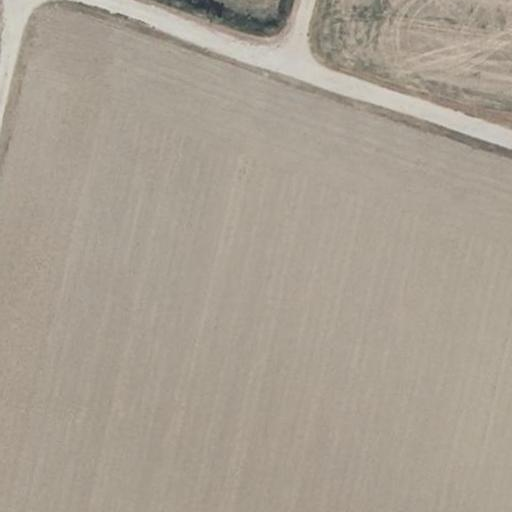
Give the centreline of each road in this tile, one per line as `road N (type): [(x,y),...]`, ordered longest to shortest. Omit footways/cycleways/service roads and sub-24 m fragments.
road 1 (unclassified): [(511,137),(290,64)]
road 2 (unclassified): [(107,0),(290,64)]
